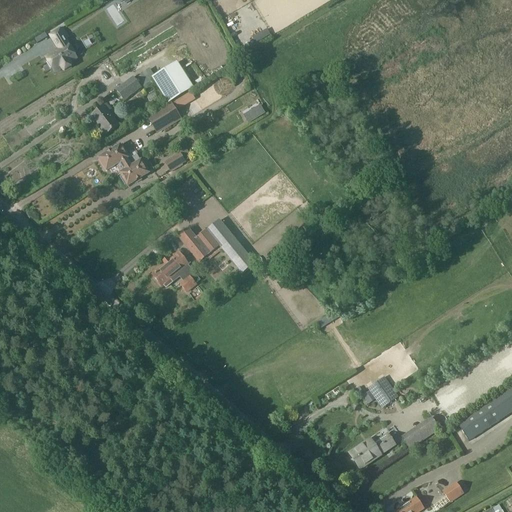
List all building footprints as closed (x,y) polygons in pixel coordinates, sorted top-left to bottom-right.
[(52,68),(55,71),(62,67),(64,70),(71,66),(69,62),(76,58),(74,54),(76,53),(72,47),(70,48),(67,43),(68,42),(66,38),(68,37),(62,28),(50,36),(57,46),(58,46),(62,52),(60,53),(60,52),(59,51),(58,51),(57,51),(54,53),(46,58),(48,62),(46,63),(50,69),(52,68)] [(168,103),(191,89),(179,68),(164,77),(162,74),(153,79),(168,103)] [(148,70),(135,80),(133,78),(116,90),(124,100),(143,86),(147,91),(154,85),(150,80),(154,78),(148,70)] [(171,105),(175,112),(196,100),(191,92),(171,105)] [(148,118),(156,130),(178,116),(171,104),(148,118)] [(104,106),(91,116),(106,135),(119,125),(104,106)] [(118,166),(128,160),(137,154),(136,151),(126,157),(120,146),(99,159),(107,171),(117,164),(118,166)] [(180,153),(179,154),(165,163),(171,172),(186,163),(185,162),(192,157),(187,150),(181,154),(180,153)] [(137,154),(128,160),(118,166),(122,173),(120,174),(122,176),(120,177),(125,185),(126,184),(128,186),(153,170),(146,158),(141,161),(137,154)] [(189,229),(178,238),(199,264),(207,258),(210,255),(220,248),(222,250),(223,251),(236,240),(233,237),(220,220),(206,231),(197,239),(196,237),(189,229)] [(179,254),(153,276),(163,287),(164,286),(166,289),(172,285),(169,281),(173,278),(176,281),(180,278),(184,282),(180,285),(186,292),(200,282),(201,281),(188,266),(179,254)] [(247,254),(234,265),(242,276),(256,265),(247,254)] [(398,398),(384,378),(368,389),(370,392),(363,396),(369,405),(376,400),(382,409),(398,398)] [(511,386),(457,423),(469,442),(511,413),(511,386)] [(395,446),(388,435),(373,444),(371,441),(350,455),(360,469),(379,456),(395,446)] [(456,484),(443,492),(450,503),(463,494),(456,484)] [(417,501),(415,498),(394,511),(421,511),(424,510),(419,504),(423,502),(421,498),(417,501)]
